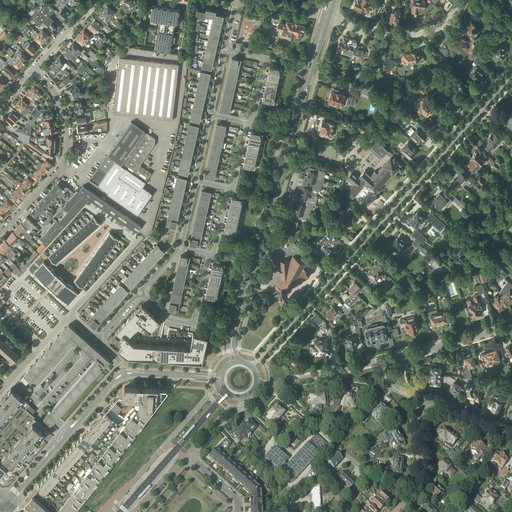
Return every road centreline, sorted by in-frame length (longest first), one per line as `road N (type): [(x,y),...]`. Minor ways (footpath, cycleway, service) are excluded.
road 1 (residential): [(233,362),(245,288),(327,16)]
road 2 (residential): [(482,107),(250,365)]
road 3 (residential): [(0,235),(66,154),(64,114),(32,70)]
road 4 (residential): [(5,502),(125,374)]
road 5 (residential): [(41,344),(1,299),(20,280),(63,321)]
road 6 (residential): [(139,293),(169,320),(192,325),(209,254)]
road 7 (residential): [(383,360),(511,321)]
road 8 (residential): [(345,23),(384,36),(417,33),(464,0)]
road 9 (residential): [(264,384),(383,360)]
road 10 (residential): [(395,511),(419,479),(417,420),(425,400)]
